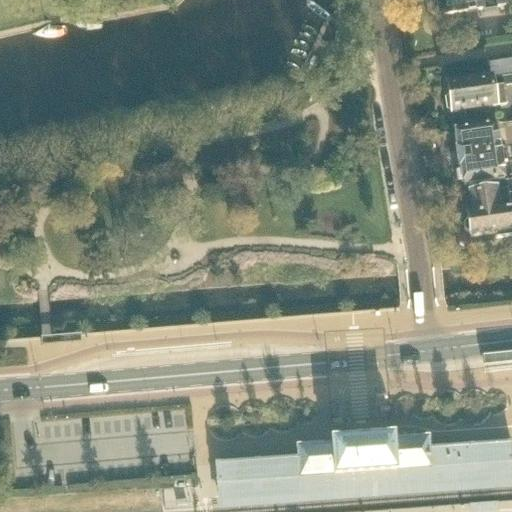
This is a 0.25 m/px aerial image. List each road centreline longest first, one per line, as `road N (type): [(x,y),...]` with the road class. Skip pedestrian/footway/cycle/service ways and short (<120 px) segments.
road 1 (secondary): [(0,391),(427,352)]
road 2 (tertiary): [(427,352),(375,0)]
